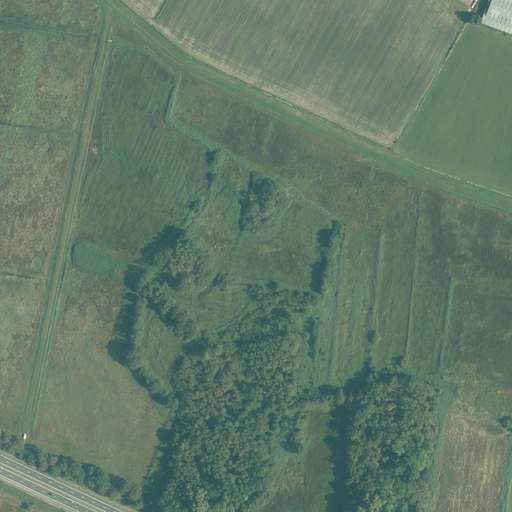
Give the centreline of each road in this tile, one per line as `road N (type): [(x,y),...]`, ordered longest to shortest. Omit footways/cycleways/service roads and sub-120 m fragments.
road 1 (track): [(112,0),(201,66),(423,169),(511,198)]
road 2 (track): [(151,511),(90,477),(0,442)]
road 3 (motorway): [(116,511),(0,458)]
